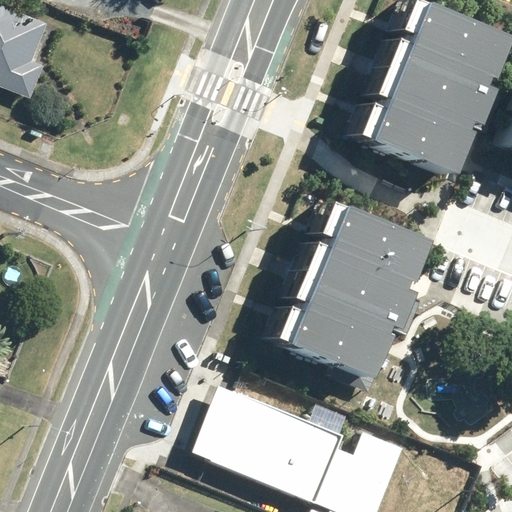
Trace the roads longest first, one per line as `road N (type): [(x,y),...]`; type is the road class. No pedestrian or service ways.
road 1 (secondary): [(163,245),(57,511)]
road 2 (secondary): [(260,0),(163,245)]
road 3 (residential): [(0,183),(163,245)]
